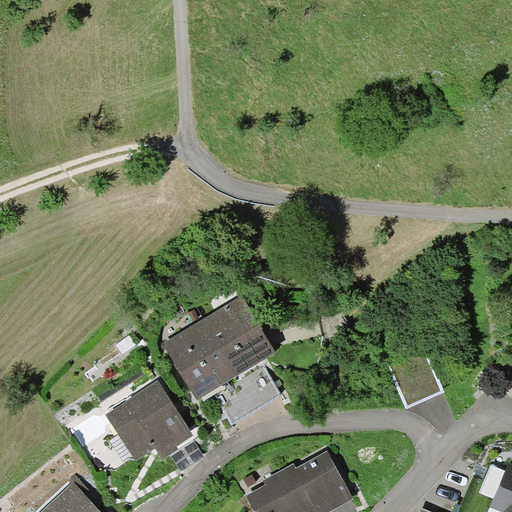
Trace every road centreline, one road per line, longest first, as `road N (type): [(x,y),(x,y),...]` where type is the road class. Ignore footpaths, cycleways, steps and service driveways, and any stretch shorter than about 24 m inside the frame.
road 1 (unclassified): [(481,217),(284,204),(198,169),(178,142),(175,0)]
road 2 (residential): [(444,455),(413,430),(344,423),(257,431),(163,511)]
road 3 (track): [(178,142),(0,204)]
